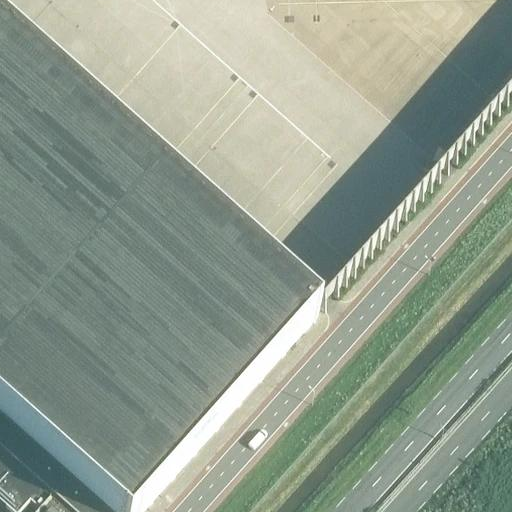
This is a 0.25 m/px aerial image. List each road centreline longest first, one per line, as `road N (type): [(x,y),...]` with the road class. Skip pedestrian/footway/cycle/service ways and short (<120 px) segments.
road 1 (unclassified): [(187,511),(511,148)]
road 2 (primary): [(511,331),(349,511)]
road 3 (primary): [(400,511),(511,386)]
